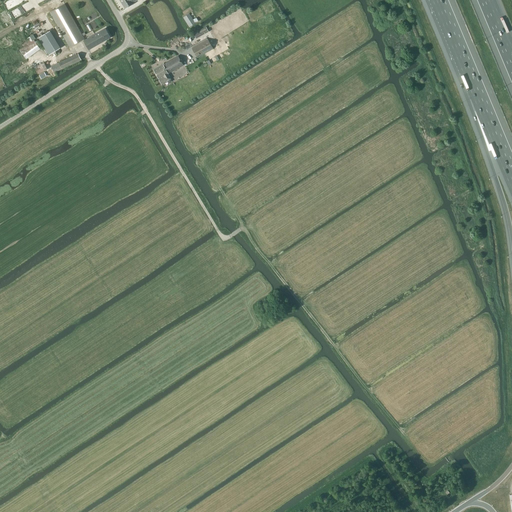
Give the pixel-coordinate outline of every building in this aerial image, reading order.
[(119,0),(125,9),(133,3),(131,0),(119,0)] [(85,40),(65,4),(50,12),(70,47),(83,39),(84,41),(85,40)] [(189,13),(183,17),(190,27),(195,23),(189,13)] [(206,27),(193,34),(195,37),(208,30),(206,27)] [(105,28),(85,40),(84,41),(89,50),(111,37),(105,28)] [(49,31),(39,37),(49,54),(59,48),(49,31)] [(207,39),(192,48),(197,57),(212,48),(207,39)] [(39,49),(33,41),(20,50),(26,58),(39,49)] [(78,54),(51,67),(54,73),(81,60),(78,54)] [(178,56),(154,70),(159,79),(160,78),(160,79),(160,80),(162,84),(171,78),(168,73),(183,65),(178,56)] [(44,62),(35,67),(38,74),(47,69),(44,62)]
